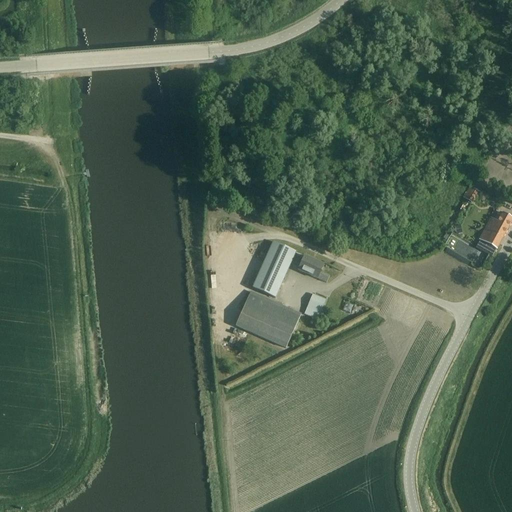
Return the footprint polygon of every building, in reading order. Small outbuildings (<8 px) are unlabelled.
[(472,188),(465,200),(471,204),(479,192),(472,188)] [(492,219),(480,241),(488,245),(484,252),(492,257),(496,250),(511,221),(511,218),(504,215),(503,214),(498,223),(492,219)] [(296,253),(273,243),(253,289),(275,299),(296,253)] [(304,256),(298,271),(327,283),(330,277),(321,272),(324,265),(304,256)] [(250,292),(235,328),(287,350),(302,314),(250,292)] [(313,296),(307,309),(320,314),(326,301),(313,296)]
